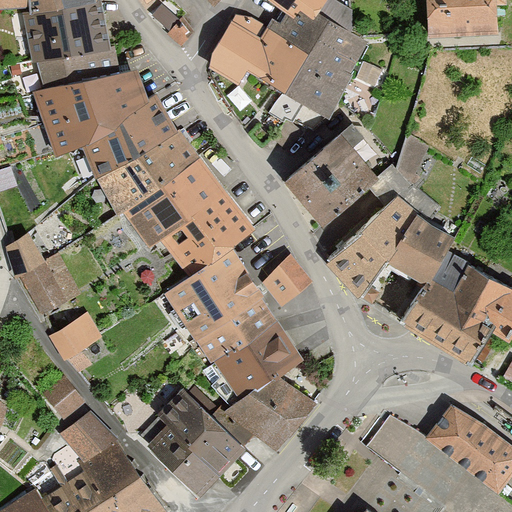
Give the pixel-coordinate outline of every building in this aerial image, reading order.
[(37,59),(111,42),(102,0),(70,0),(30,9),(23,11),(32,60),(37,59)] [(30,9),(70,0),(28,0),(29,3),(30,9)] [(262,0),(275,9),(298,24),(309,7),(314,0),(262,0)] [(421,0),(421,30),(491,31),(492,5),(502,5),(501,0),(421,0)] [(298,24),(275,9),(260,31),(239,62),(280,85),(325,17),(309,7),(298,24)] [(260,31),(233,11),(200,57),(229,78),(239,62),(260,31)] [(196,28),(177,13),(162,31),(180,47),(196,28)] [(351,34),(325,17),(280,85),(323,113),(368,45),(351,34)] [(44,85),(117,68),(116,42),(111,42),(37,59),(44,85)] [(81,140),(149,94),(138,64),(117,68),(44,85),(33,89),(55,152),(81,140)] [(96,175),(179,127),(157,89),(149,94),(81,140),(96,175)] [(123,209),(200,154),(179,127),(96,175),(117,213),(123,209)] [(377,174),(338,129),(285,176),(324,221),(377,174)] [(412,131),(398,162),(417,171),(431,140),(412,131)] [(160,238),(223,185),(200,154),(123,209),(149,246),(160,238)] [(11,166),(0,169),(0,191),(17,185),(11,166)] [(160,238),(188,273),(232,243),(256,225),(223,185),(160,238)] [(360,296),(385,262),(418,213),(397,196),(327,265),(360,296)] [(455,238),(418,213),(385,262),(424,286),(448,251),(455,238)] [(15,277),(47,259),(28,229),(5,245),(15,277)] [(214,359),(278,318),(232,243),(188,273),(164,290),(211,360),(214,359)] [(15,277),(37,314),(81,291),(59,251),(47,259),(15,277)] [(282,304),(313,278),(292,251),(278,262),(263,281),(282,304)] [(509,344),(511,338),(511,286),(448,251),(424,286),(399,323),(469,365),(489,332),(509,344)] [(101,335),(87,309),(49,334),(64,359),(101,335)] [(304,356),(278,318),(214,359),(239,395),(279,372),(304,356)] [(277,448),(315,399),(279,372),(239,395),(227,406),(235,418),(277,448)] [(84,398),(64,374),(42,392),(62,417),(84,398)] [(246,444),(184,384),(158,413),(167,421),(147,442),(200,493),(246,444)] [(511,445),(484,424),(451,405),(426,438),(498,495),(511,477),(511,445)] [(117,438),(91,408),(60,432),(85,461),(117,438)] [(43,496),(53,511),(167,511),(169,510),(117,438),(85,461),(81,465),(84,469),(43,496)] [(0,511),(53,511),(43,496),(36,485),(0,509),(0,511)]
